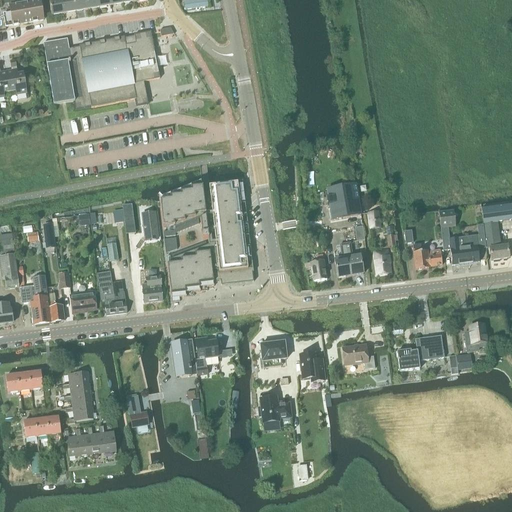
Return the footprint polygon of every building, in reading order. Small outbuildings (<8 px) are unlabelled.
[(51,16),(64,14),(61,0),(49,2),(51,16)] [(62,0),(61,0),(64,14),(75,12),(73,0),(62,0)] [(85,0),(73,0),(75,12),(87,10),(85,0)] [(85,0),(87,10),(99,8),(97,0),(85,0)] [(208,7),(206,0),(200,0),(184,3),(185,11),(208,7)] [(40,1),(24,4),(28,24),(39,22),(39,20),(43,19),(40,1)] [(10,13),(4,14),(6,28),(20,25),(19,24),(24,23),(24,25),(28,24),(24,4),(9,6),(10,13)] [(170,29),(160,31),(161,38),(174,35),(170,29)] [(75,102),(74,102),(76,111),(91,108),(91,109),(136,100),(137,107),(148,105),(144,83),(160,80),(151,33),(134,36),(134,37),(124,39),(124,38),(79,47),(79,48),(69,50),(71,61),(75,60),(82,99),(75,100),(75,102)] [(71,61),(69,50),(69,48),(67,40),(43,44),(47,66),(53,106),(74,102),(75,102),(75,100),(82,99),(75,60),(71,61)] [(6,73),(9,92),(15,91),(16,95),(26,94),(23,74),(17,75),(15,62),(10,63),(12,72),(6,73)] [(9,92),(6,73),(0,74),(0,98),(4,98),(3,93),(9,92)] [(170,201),(160,202),(163,228),(174,226),(174,224),(185,223),(184,220),(195,218),(195,217),(205,215),(206,217),(200,219),(203,239),(208,239),(210,252),(195,254),(195,258),(181,259),(181,263),(167,265),(171,295),(186,294),(185,290),(200,289),(200,285),(214,284),(213,280),(220,279),(221,283),(221,286),(253,283),(252,273),(253,273),(242,183),(209,187),(209,191),(206,191),(203,192),(202,188),(191,189),(191,192),(180,193),(181,197),(170,198),(170,201)] [(356,185),(326,190),(331,221),(362,216),(361,215),(356,185)] [(310,195),(312,207),(319,206),(317,193),(310,195)] [(483,226),(485,247),(486,249),(489,249),(491,262),(509,259),(507,246),(501,247),(498,223),(511,220),(511,212),(511,205),(481,209),(483,226)] [(485,247),(483,226),(477,227),(478,237),(449,240),(448,229),(455,228),(453,211),(438,213),(443,252),(450,251),(452,267),(479,263),(477,248),(485,247)] [(379,212),(368,214),(370,231),(381,229),(379,212)] [(156,213),(141,214),(145,242),(159,241),(156,213)] [(89,215),(78,217),(80,227),(90,226),(89,215)] [(51,221),(53,236),(59,236),(58,224),(62,223),(62,220),(51,221)] [(175,231),(163,232),(164,238),(175,237),(175,234),(199,225),(198,220),(175,229),(175,231)] [(52,225),(44,226),(46,244),(54,243),(52,225)] [(357,242),(365,241),(363,227),(355,228),(357,242)] [(392,228),(386,229),(387,237),(386,238),(388,248),(396,247),(394,236),(393,237),(392,228)] [(37,233),(27,234),(28,243),(34,242),(34,244),(37,243),(37,242),(38,242),(37,233)] [(176,239),(164,240),(166,254),(177,250),(176,239)] [(114,240),(105,242),(109,262),(118,261),(116,246),(116,245),(115,245),(114,240)] [(206,243),(170,256),(170,261),(206,247),(206,243)] [(350,244),(345,245),(350,277),(363,275),(360,256),(352,257),(350,244)] [(337,279),(350,277),(345,245),(340,246),(342,259),(334,261),(337,279)] [(421,246),(412,247),(416,271),(428,270),(428,268),(442,266),(440,251),(427,253),(427,252),(422,252),(421,246)] [(376,276),(391,274),(388,250),(373,252),(376,276)] [(15,256),(0,257),(0,265),(2,278),(4,278),(6,291),(19,289),(15,256)] [(326,281),(322,256),(316,257),(317,263),(305,265),(306,271),(311,270),(313,283),(326,281)] [(68,273),(59,275),(61,290),(71,289),(68,273)] [(110,273),(97,275),(100,302),(102,302),(102,304),(105,303),(107,316),(116,315),(113,288),(112,284),(110,273)] [(23,277),(17,276),(21,305),(29,304),(30,311),(32,327),(51,324),(50,317),(45,278),(33,279),(34,288),(24,289),(23,277)] [(147,286),(142,286),(143,291),(144,304),(162,302),(161,289),(158,289),(158,286),(161,286),(160,277),(146,279),(147,286)] [(112,284),(113,288),(116,315),(126,314),(124,298),(123,294),(121,283),(112,284)] [(96,312),(94,295),(94,293),(70,296),(72,316),(83,314),(83,313),(96,312)] [(53,302),(49,303),(52,324),(64,322),(62,307),(61,307),(61,305),(56,305),(55,302),(53,302)] [(9,305),(1,306),(0,306),(0,325),(13,324),(11,310),(9,310),(9,305)] [(484,336),(483,327),(469,328),(470,334),(464,334),(467,354),(478,352),(478,349),(486,348),(487,343),(490,343),(489,336),(484,336)] [(444,359),(441,337),(415,341),(416,352),(410,353),(410,351),(396,353),(399,373),(419,370),(418,363),(444,359)] [(202,340),(195,341),(198,361),(196,361),(196,369),(206,368),(205,361),(218,359),(216,343),(203,345),(202,340)] [(175,344),(172,345),(172,347),(173,347),(173,345),(175,345),(176,353),(173,354),(176,371),(189,369),(189,370),(196,369),(196,376),(197,375),(192,344),(187,345),(186,343),(175,344)] [(284,344),(261,346),(263,363),(281,361),(286,361),(284,344)] [(367,359),(365,347),(342,350),(345,368),(364,365),(365,371),(374,370),(373,358),(367,359)] [(314,355),(299,357),(302,381),(311,379),(311,383),(324,382),(322,365),(316,366),(314,355)] [(470,356),(457,357),(458,370),(472,369),(470,356)] [(455,357),(449,358),(451,375),(458,375),(456,358),(455,357)] [(206,368),(196,369),(197,376),(208,375),(207,368),(206,368)] [(28,375),(30,392),(42,390),(40,373),(28,375)] [(63,391),(70,390),(70,389),(88,387),(86,373),(68,376),(69,385),(62,386),(63,391)] [(18,393),(30,392),(28,375),(16,377),(18,393)] [(7,395),(18,393),(16,377),(6,378),(7,395)] [(71,397),(59,399),(59,401),(64,401),(64,402),(72,401),(71,401),(89,398),(88,387),(70,389),(70,390),(71,397)] [(73,413),(91,410),(89,398),(71,401),(72,401),(73,409),(65,410),(66,414),(73,413)] [(261,409),(258,409),(259,419),(262,418),(263,424),(279,422),(279,420),(291,419),(289,405),(277,406),(276,399),(260,401),(261,409)] [(73,413),(74,420),(67,421),(67,426),(74,425),(74,423),(93,421),(91,410),(73,413)] [(146,413),(130,416),(132,429),(149,427),(146,413)] [(45,420),(48,437),(60,435),(58,418),(45,420)] [(36,438),(48,437),(45,420),(34,422),(36,438)] [(25,440),(36,438),(34,422),(23,423),(25,440)] [(101,428),(104,454),(116,453),(113,433),(104,435),(103,427),(101,428)] [(92,456),(104,454),(101,428),(99,428),(100,435),(92,436),(91,429),(88,430),(92,456)] [(80,457),(92,456),(88,430),(87,430),(88,437),(80,438),(79,431),(77,431),(80,457)] [(68,459),(80,457),(77,431),(75,431),(76,438),(69,439),(68,432),(64,433),(65,440),(66,440),(68,459)] [(37,454),(30,455),(32,475),(36,475),(37,479),(41,479),(40,474),(39,474),(37,454)] [(51,465),(52,483),(60,482),(58,464),(51,465)] [(306,466),(297,467),(299,482),(305,482),(308,481),(306,466)]
